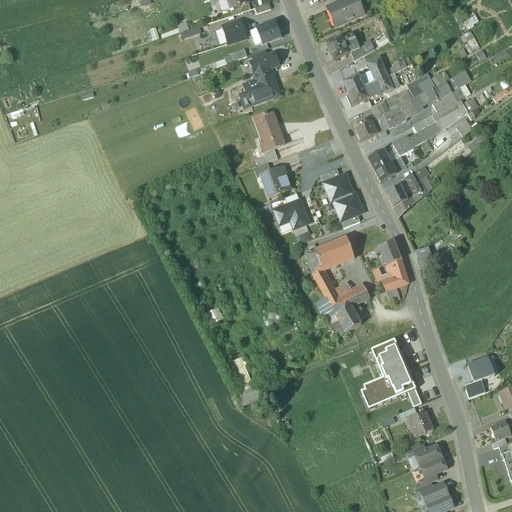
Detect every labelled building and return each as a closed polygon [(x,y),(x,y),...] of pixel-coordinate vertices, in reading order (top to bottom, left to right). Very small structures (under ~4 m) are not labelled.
[(228,0),(229,1),(232,10),(237,8),(238,9),(241,8),(241,7),(249,5),(247,0),(228,0)] [(354,0),(349,0),(328,9),(336,28),(362,17),(354,0)] [(271,11),(269,6),(255,11),(256,16),(271,11)] [(468,22),(459,27),(462,33),(467,30),(468,31),(474,28),(473,26),(478,23),(475,17),(474,14),(466,18),(468,22)] [(246,40),(240,23),(222,29),(228,46),(246,40)] [(280,40),(274,24),(256,31),(262,46),(280,40)] [(182,41),(201,33),(199,28),(180,35),(182,41)] [(464,36),(472,53),(479,49),(470,33),(464,36)] [(352,35),(326,45),(333,62),(348,56),(345,50),(357,46),(352,35)] [(369,42),(361,46),(362,48),(366,57),(374,53),(369,42)] [(357,46),(345,50),(347,54),(349,54),(358,49),(357,46)] [(366,57),(362,48),(358,49),(349,54),(353,63),(366,57)] [(265,52),(251,57),(253,63),(267,58),(265,52)] [(481,52),(475,55),(479,63),(486,60),(481,52)] [(247,60),(244,53),(232,57),(235,65),(247,60)] [(267,58),(253,63),(249,64),(254,76),(270,70),(278,67),(274,55),(267,58)] [(384,71),(379,60),(367,66),(372,78),(375,84),(387,79),(384,71)] [(396,63),(401,72),(407,69),(402,60),(396,63)] [(270,70),(254,76),(256,82),(243,87),(246,96),(250,106),(251,108),(263,103),(264,104),(268,103),(268,101),(278,98),(270,78),(273,77),(270,70)] [(429,81),(434,90),(445,84),(449,82),(444,73),(441,75),(429,81)] [(452,79),(458,90),(470,83),(464,73),(452,79)] [(358,78),(343,85),(348,96),(363,89),(361,86),(358,78)] [(375,84),(372,78),(366,81),(364,84),(361,86),(363,89),(375,84)] [(387,79),(375,84),(377,90),(380,97),(392,91),(387,79)] [(407,93),(383,104),(385,107),(388,116),(393,113),(398,111),(405,107),(404,106),(420,98),(434,90),(429,81),(407,93)] [(375,84),(363,89),(365,93),(368,92),(372,93),(377,90),(375,84)] [(431,92),(436,101),(437,103),(451,95),(445,84),(431,92)] [(363,89),(348,96),(352,107),(368,101),(365,93),(363,89)] [(451,95),(456,104),(459,103),(464,100),(459,91),(451,95)] [(431,92),(420,98),(423,106),(416,109),(418,113),(422,111),(421,109),(436,101),(431,92)] [(431,107),(437,115),(456,104),(451,95),(437,103),(431,107)] [(246,96),(239,99),(243,109),(250,106),(246,96)] [(420,98),(404,106),(405,107),(411,117),(418,113),(416,109),(423,106),(420,98)] [(416,135),(422,144),(467,115),(459,103),(456,104),(437,115),(412,128),(416,135)] [(385,107),(373,112),(377,121),(379,120),(388,116),(385,107)] [(404,121),(411,117),(405,107),(398,111),(404,121)] [(404,121),(398,111),(393,113),(399,126),(405,123),(404,121)] [(399,126),(393,113),(388,116),(393,129),(399,126)] [(273,114),(267,117),(266,115),(254,120),(256,128),(257,128),(264,146),(260,147),(263,154),(285,146),(281,136),(280,137),(276,125),(277,125),(273,114)] [(388,116),(379,120),(385,133),(393,129),(388,116)] [(370,125),(354,132),(360,144),(376,137),(370,125)] [(412,150),(422,144),(416,135),(406,141),(408,144),(412,150)] [(455,159),(460,165),(487,141),(482,135),(455,159)] [(400,143),(400,142),(392,146),(399,159),(407,155),(400,143)] [(412,151),(408,144),(405,145),(403,142),(400,143),(407,155),(412,151)] [(426,143),(421,146),(427,154),(431,151),(426,143)] [(254,163),(256,169),(267,165),(276,162),(273,153),(263,157),(264,160),(254,163)] [(383,153),(367,161),(374,173),(389,165),(383,153)] [(399,160),(389,165),(396,176),(398,176),(405,172),(412,169),(410,165),(404,169),(399,160)] [(256,169),(253,170),(257,180),(261,179),(260,178),(271,174),(267,165),(256,169)] [(389,165),(374,173),(380,185),(396,176),(389,165)] [(427,177),(421,169),(417,172),(415,174),(420,182),(425,179),(427,177)] [(271,174),(260,178),(261,179),(268,200),(280,195),(291,191),(286,177),(284,177),(281,170),(271,174)] [(320,178),(323,185),(339,179),(337,172),(320,178)] [(420,182),(415,174),(404,180),(407,185),(414,197),(419,193),(424,189),(420,182)] [(339,179),(323,185),(330,205),(333,204),(352,197),(345,177),(339,179)] [(425,179),(420,182),(424,189),(428,194),(432,190),(425,179)] [(399,188),(406,202),(414,197),(407,185),(399,188)] [(399,188),(385,196),(392,210),(400,205),(406,202),(399,188)] [(419,193),(423,199),(428,194),(424,189),(419,193)] [(406,202),(400,205),(405,214),(423,199),(419,193),(414,197),(406,202)] [(297,196),(284,200),(287,207),(299,202),(297,196)] [(333,204),(340,224),(357,217),(362,215),(355,196),(352,197),(333,204)] [(287,207),(273,213),(279,228),(290,223),(293,231),(309,225),(300,202),(299,202),(287,207)] [(400,205),(392,210),(398,221),(405,214),(400,205)] [(357,217),(340,224),(343,231),(360,224),(357,217)] [(461,230),(450,237),(454,243),(465,235),(461,230)] [(301,245),(310,242),(307,235),(298,238),(301,245)] [(346,240),(330,247),(338,267),(354,260),(346,240)] [(391,245),(374,252),(376,257),(380,255),(386,268),(400,262),(393,244),(391,245)] [(330,247),(314,253),(322,273),(338,267),(330,247)] [(427,250),(414,254),(419,271),(432,267),(427,250)] [(314,253),(305,257),(313,278),(321,273),(322,273),(314,253)] [(400,262),(386,268),(389,275),(403,270),(400,262)] [(385,283),(378,271),(374,272),(381,285),(385,283)] [(337,301),(321,273),(313,278),(326,300),(335,316),(335,317),(351,308),(351,309),(362,304),(356,291),(337,301)] [(385,283),(381,285),(386,293),(408,286),(405,277),(385,283)] [(369,300),(363,288),(356,291),(362,304),(369,300)] [(326,300),(315,306),(325,322),(335,316),(326,300)] [(351,308),(335,317),(338,322),(328,327),(335,340),(361,326),(351,309),(351,308)] [(223,321),(217,310),(205,317),(211,327),(223,321)] [(415,392),(394,342),(371,352),(383,380),(358,391),(367,412),(408,395),(415,392)] [(230,365),(243,394),(254,389),(245,368),(247,367),(244,359),(230,365)] [(495,377),(488,360),(468,368),(475,385),(481,383),(495,377)] [(469,401),(485,395),(481,383),(475,385),(464,389),(469,401)] [(255,389),(254,389),(243,394),(234,397),(240,410),(261,402),(255,389)] [(511,390),(498,396),(504,411),(511,407),(511,390)] [(422,406),(415,392),(408,395),(414,409),(422,406)] [(414,409),(397,417),(400,422),(416,415),(414,409)] [(426,422),(423,415),(418,418),(417,417),(416,418),(409,421),(412,428),(411,428),(413,434),(416,433),(418,438),(424,436),(425,435),(433,432),(430,426),(429,421),(426,422)] [(504,424),(490,430),(496,444),(510,438),(509,435),(506,429),(504,424)] [(505,441),(492,445),(493,451),(499,449),(507,447),(505,441)] [(511,444),(507,447),(499,449),(503,462),(504,462),(511,458),(511,444)] [(422,447),(406,454),(409,460),(415,458),(414,457),(425,452),(422,447)] [(425,452),(414,457),(415,458),(420,469),(441,460),(436,448),(425,452)] [(441,460),(420,469),(424,480),(425,481),(435,476),(446,471),(441,460)] [(435,476),(425,481),(424,480),(418,482),(421,489),(431,485),(437,482),(435,476)] [(421,489),(414,492),(417,498),(421,496),(421,495),(433,490),(431,485),(421,489)] [(433,490),(421,495),(421,496),(426,507),(448,498),(443,486),(433,490)] [(448,498),(426,507),(428,511),(447,511),(453,510),(448,498)]
